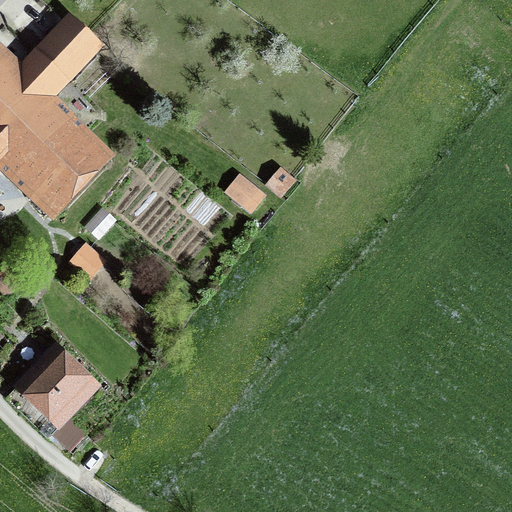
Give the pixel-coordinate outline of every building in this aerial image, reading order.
[(0,155),(2,154),(43,193),(36,201),(48,213),(100,160),(0,63),(0,155)] [(281,167),(265,187),(281,199),(297,180),(281,167)] [(240,173),(224,193),(250,213),(266,194),(240,173)] [(114,221),(102,209),(87,224),(99,236),(114,221)] [(84,241),(69,265),(94,281),(110,256),(84,241)] [(7,398),(48,438),(63,423),(57,418),(89,386),(58,355),(26,388),(21,383),(7,398)]
